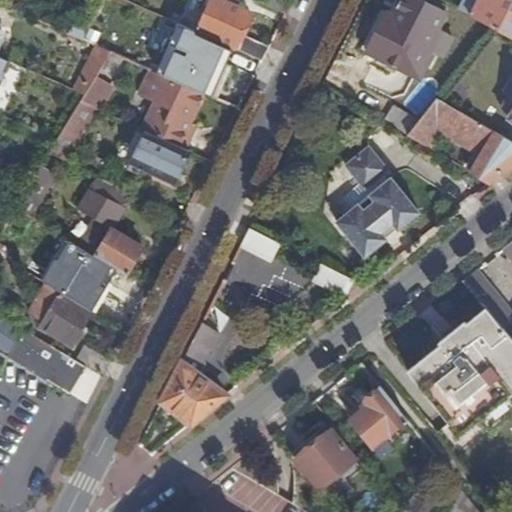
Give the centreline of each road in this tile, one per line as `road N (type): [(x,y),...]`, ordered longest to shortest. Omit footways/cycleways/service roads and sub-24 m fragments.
road 1 (residential): [(333,0),(70,511)]
road 2 (residential): [(511,202),(122,511)]
